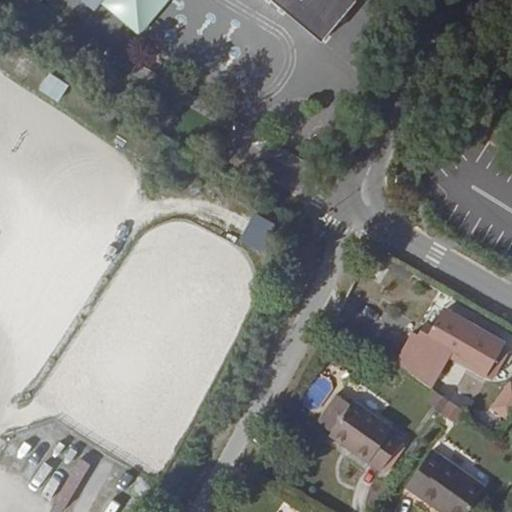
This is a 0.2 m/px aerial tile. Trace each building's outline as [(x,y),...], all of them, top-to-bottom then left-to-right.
[(83,0),(96,10),(104,0),(83,0)] [(271,0),(322,42),(356,0),(271,0)] [(40,91),(61,99),(67,80),(46,73),(40,91)] [(253,210),(240,238),(261,248),(275,221),(253,210)] [(499,355),(442,321),(423,351),(409,342),(400,357),(428,374),(437,360),(481,385),(499,355)] [(447,412),(435,403),(426,415),(439,424),(447,412)] [(331,441),(328,445),(380,483),(402,452),(389,443),(392,439),(353,411),(350,415),(338,406),(319,432),(331,441)] [(447,412),(439,424),(454,435),(463,422),(447,412)] [(51,499),(66,508),(94,463),(79,454),(51,499)] [(474,511),(483,500),(430,462),(404,497),(424,511),(474,511)]
